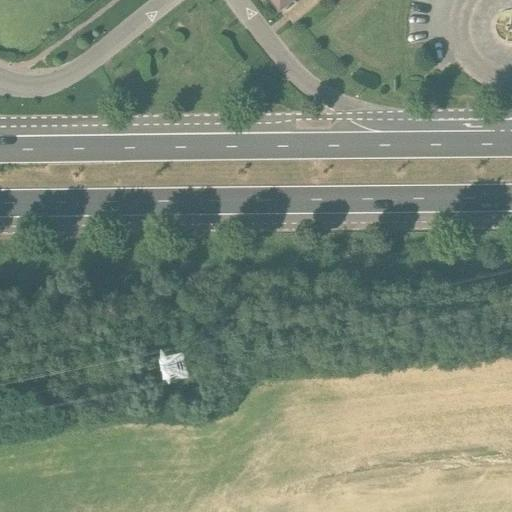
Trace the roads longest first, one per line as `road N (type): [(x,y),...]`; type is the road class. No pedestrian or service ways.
road 1 (primary): [(0,203),(511,198)]
road 2 (primary): [(429,145),(0,150)]
road 3 (unclassified): [(429,145),(305,83),(232,0)]
road 4 (residential): [(0,76),(61,78),(164,0)]
